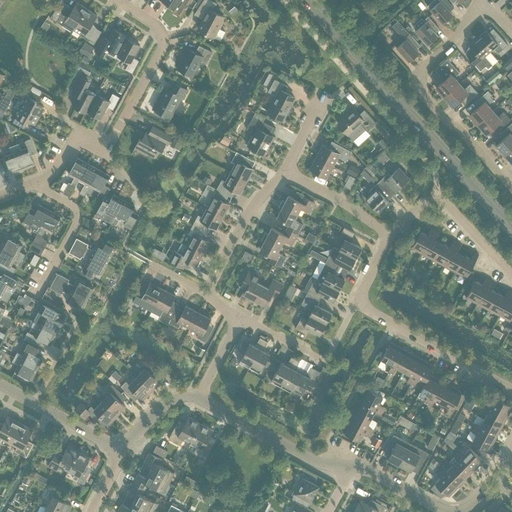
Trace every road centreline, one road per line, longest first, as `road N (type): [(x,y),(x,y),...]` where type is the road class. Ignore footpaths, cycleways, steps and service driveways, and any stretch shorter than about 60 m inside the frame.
road 1 (secondary): [(511,226),(307,0)]
road 2 (residential): [(36,184),(62,164),(76,137),(101,148),(112,139),(162,48),(149,22),(115,0)]
road 3 (residential): [(511,193),(462,134),(421,106),(416,88),(416,77),(456,43),(484,1)]
road 4 (residential): [(511,390),(354,305),(390,236)]
road 5 (residential): [(239,319),(205,293),(248,215),(289,170)]
road 6 (residential): [(500,479),(467,507),(442,510),(342,471)]
road 7 (residential): [(511,274),(437,201),(390,236)]
road 8 (residential): [(200,398),(342,471)]
road 9 (residential): [(35,297),(77,221),(73,206),(36,184)]
road 10 (residential): [(121,442),(98,439),(0,385)]
road 11 (residential): [(390,236),(289,170)]
